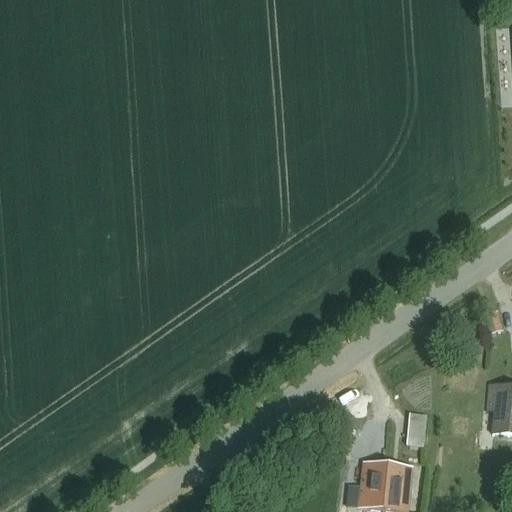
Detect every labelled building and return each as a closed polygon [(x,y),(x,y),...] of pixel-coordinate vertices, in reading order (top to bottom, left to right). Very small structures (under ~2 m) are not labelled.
[(492,437),(493,437),(511,439),(511,388),(490,387),(487,415),(494,416),(492,437)] [(423,450),(426,419),(410,417),(407,449),(423,450)] [(383,511),(388,469),(364,466),(361,490),(359,511),(362,511),(383,511)] [(408,511),(413,471),(388,469),(383,511),(408,511)] [(349,489),(347,510),(359,511),(361,490),(349,489)]
